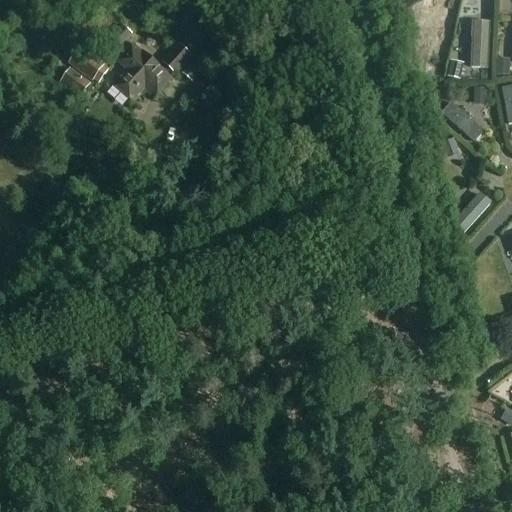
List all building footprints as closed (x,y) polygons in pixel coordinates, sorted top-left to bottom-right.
[(469,75),(488,75),(488,28),(469,28),(469,75)] [(430,36),(420,76),(437,80),(447,41),(430,36)] [(171,76),(131,44),(117,62),(126,70),(114,86),(136,104),(147,90),(155,97),(171,76)] [(193,57),(178,44),(161,64),(176,77),(193,57)] [(106,66),(81,48),(69,64),(94,83),(106,66)] [(89,85),(71,70),(60,84),(78,99),(89,85)] [(511,95),(499,98),(506,136),(511,134),(511,95)] [(474,152),(485,139),(449,110),(439,123),(474,152)] [(463,243),(490,212),(478,201),(451,231),(463,243)]
